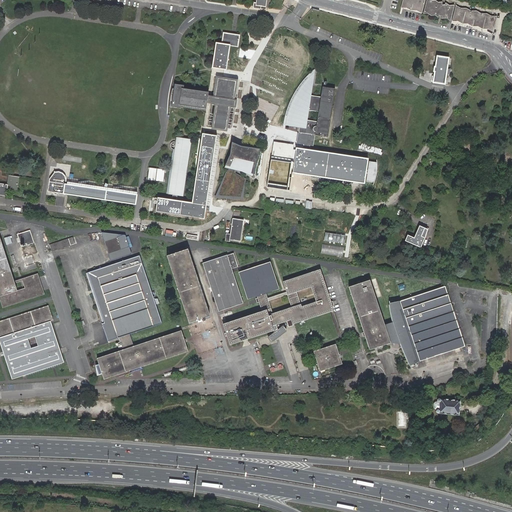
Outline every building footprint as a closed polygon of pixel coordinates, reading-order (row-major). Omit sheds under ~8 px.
[(266,0),(256,0),(256,3),(253,2),(253,6),(253,8),(261,9),(262,7),(265,7),(266,0)] [(403,0),(402,6),(405,7),(417,10),(422,11),(425,0),(403,0)] [(428,1),(425,12),(428,13),(435,15),(440,16),(441,16),(443,17),(450,18),(452,19),(455,7),(446,5),(446,6),(442,5),(443,2),(439,3),(435,2),(435,3),(428,1)] [(457,6),(454,19),(457,20),(463,22),(470,23),(476,25),(484,27),(490,28),(495,30),(498,17),(493,17),(488,14),(483,14),(478,11),(472,11),(467,9),(461,8),(457,6)] [(457,20),(454,19),(453,22),(494,32),(495,30),(490,28),(484,27),(476,25),(470,23),(463,22),(457,20)] [(212,68),(226,70),(230,46),(238,47),(239,35),(233,34),(231,34),(223,33),(222,43),(216,43),(212,68)] [(444,84),(448,58),(437,56),(434,73),(433,82),(444,84)] [(297,143),(303,144),(310,145),(313,146),(314,136),(312,136),(312,134),(328,137),(329,127),(335,88),(323,86),(321,96),(312,95),(315,69),(309,74),(303,80),(296,90),(290,102),(286,113),(283,125),(299,127),(299,132),(301,133),(301,134),(298,134),(297,138),(297,143)] [(239,79),(216,76),(213,97),(208,97),(207,102),(212,103),(217,104),(217,105),(213,104),(211,114),(215,115),(215,116),(211,116),(210,120),(215,120),(214,122),(210,121),(209,125),(214,126),(213,128),(227,130),(227,128),(231,129),(232,124),(227,124),(228,122),(232,123),(232,119),(228,118),(228,117),(233,117),(233,113),(229,113),(229,111),(233,112),(234,108),(231,107),(232,100),(232,98),(234,98),(234,94),(236,94),(239,79)] [(181,105),(206,109),(209,92),(183,88),(184,86),(175,84),(172,106),(180,108),(180,107),(181,105)] [(178,201),(172,200),(158,198),(157,201),(156,211),(204,219),(205,211),(216,135),(203,133),(192,203),(178,201)] [(176,138),(176,141),(174,141),(172,142),(171,143),(170,145),(171,147),(173,149),(166,194),(168,194),(173,195),(172,200),(178,201),(178,196),(182,197),(190,140),(176,138)] [(292,143),(274,142),(268,186),(278,188),(289,189),(290,175),(291,169),(293,145),(292,143)] [(241,147),(232,143),(230,156),(224,168),(229,169),(228,171),(227,170),(215,198),(244,200),(246,179),(236,173),(236,171),(242,172),(253,177),(260,150),(241,147)] [(310,150),(310,145),(303,144),(303,145),(297,144),(297,146),(296,147),(292,173),(364,184),(364,182),(366,182),(372,183),(375,183),(377,177),(378,171),(378,167),(378,163),(369,162),(367,161),(368,158),(310,150)] [(135,205),(136,195),(68,184),(65,184),(66,180),(65,176),(62,173),(58,172),(55,172),(50,179),(48,191),(135,205)] [(7,185),(0,183),(0,194),(6,195),(7,188),(17,189),(18,177),(9,176),(7,185)] [(306,207),(318,208),(319,201),(307,200),(306,207)] [(244,220),(233,218),(230,234),(226,233),(225,240),(229,241),(230,239),(240,241),(244,220)] [(420,247),(428,229),(420,226),(419,228),(414,238),(408,235),(405,241),(420,247)] [(34,243),(30,230),(17,234),(21,246),(34,243)] [(111,260),(131,254),(125,235),(102,232),(111,260)] [(346,235),(325,232),(324,241),(345,244),(346,235)] [(0,294),(16,289),(13,280),(11,272),(9,268),(0,237),(0,294)] [(70,245),(68,239),(50,245),(51,249),(52,251),(66,246),(70,245)] [(345,247),(323,244),(322,251),(344,254),(345,247)] [(198,280),(187,249),(178,252),(168,256),(189,322),(204,317),(209,315),(198,280)] [(227,255),(203,264),(209,280),(219,310),(243,303),(232,269),(238,267),(236,260),(229,262),(227,255)] [(181,331),(134,346),(130,334),(162,323),(139,256),(110,265),(88,273),(105,323),(103,324),(108,340),(120,338),(123,350),(97,358),(101,369),(104,379),(136,368),(188,351),(184,341),(181,331)] [(248,299),(257,296),(266,293),(278,289),(270,262),(239,272),(248,299)] [(316,301),(304,305),(308,319),(333,310),(320,270),(283,282),(286,292),(287,295),(297,291),(311,287),(316,301)] [(16,289),(0,294),(0,298),(3,307),(44,294),(37,273),(13,280),(16,289)] [(390,343),(388,338),(384,325),(370,281),(349,287),(365,335),(369,349),(390,343)] [(391,304),(397,321),(401,334),(411,364),(414,363),(468,346),(447,285),(391,304)] [(287,295),(291,307),(300,304),(297,291),(287,295)] [(271,313),(273,313),(268,301),(287,295),(286,292),(267,298),(266,293),(257,296),(258,300),(262,310),(269,308),(271,313)] [(291,307),(273,313),(271,313),(275,325),(289,320),(291,320),(293,323),(308,319),(304,305),(301,306),(300,304),(291,307)] [(0,341),(0,337),(50,321),(53,320),(48,306),(0,321),(0,343),(1,343),(0,341)] [(271,313),(269,308),(262,310),(247,316),(254,336),(276,329),(277,329),(275,325),(271,313)] [(223,324),(230,345),(254,336),(247,316),(223,324)] [(60,351),(50,321),(0,337),(0,341),(1,343),(12,378),(24,375),(54,365),(64,362),(60,351)] [(401,334),(397,321),(384,325),(388,338),(394,336),(401,334)] [(335,344),(313,351),(320,371),(342,364),(335,344)] [(460,400),(440,398),(438,399),(437,401),(440,402),(439,409),(436,410),(436,412),(438,413),(459,415),(460,400)]
